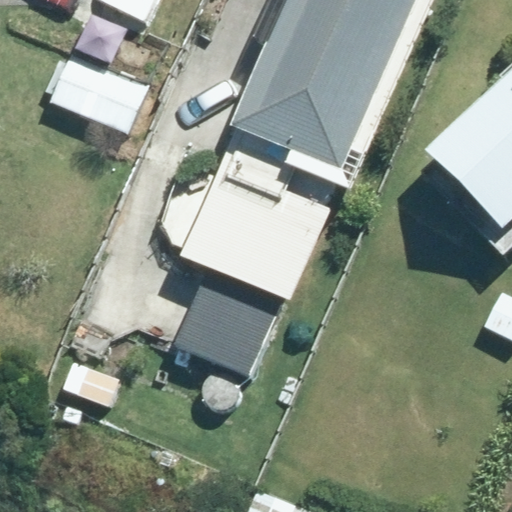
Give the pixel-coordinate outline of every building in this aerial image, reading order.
[(187,243),(213,254),(178,335),(255,367),(289,288),(296,291),(334,201),(287,181),(307,136),(348,154),(414,0),(284,0),(238,106),(249,111),(229,157),(224,155),(187,243)] [(52,97),(131,127),(147,84),(69,53),(52,97)] [(511,60),(437,129),(508,209),(511,205),(511,60)] [(485,318),(511,331),(511,291),(501,286),(485,318)] [(63,384),(110,400),(120,375),(73,358),(63,384)] [(55,424),(32,482),(106,511),(134,511),(153,465),(55,424)] [(301,511),(303,510),(262,496),(256,511),(301,511)]
